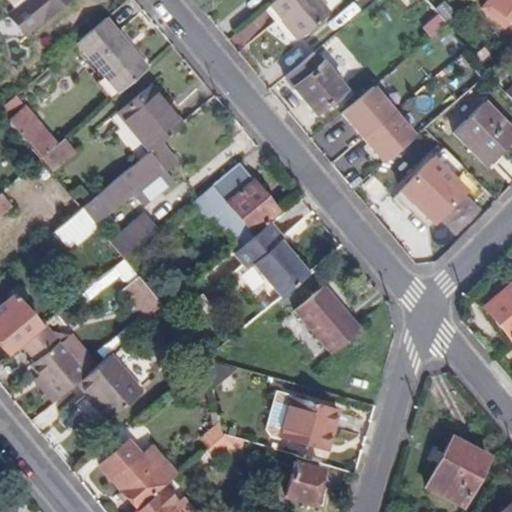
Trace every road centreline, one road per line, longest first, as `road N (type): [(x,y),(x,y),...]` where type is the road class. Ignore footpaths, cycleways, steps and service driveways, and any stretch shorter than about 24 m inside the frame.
road 1 (residential): [(426,314),(166,0)]
road 2 (residential): [(426,314),(365,511)]
road 3 (residential): [(511,417),(426,314)]
road 4 (residential): [(511,218),(426,314)]
